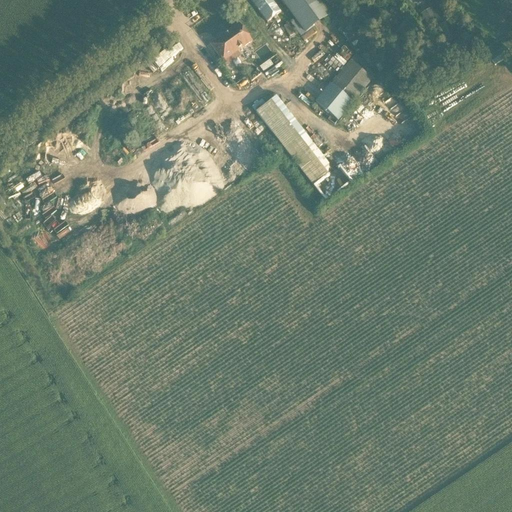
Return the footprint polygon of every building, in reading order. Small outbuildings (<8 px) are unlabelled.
[(271,0),(250,0),(267,23),(281,13),(271,0)] [(281,0),(296,21),(291,24),(301,37),(330,16),(320,2),(318,0),(281,0)] [(433,14),(424,19),(428,28),(440,21),(435,12),(433,14)] [(239,25),(210,45),(226,66),(240,56),(237,53),(252,42),(239,25)] [(267,46),(257,52),(264,63),(259,67),(264,76),(282,64),(276,55),(273,56),(267,46)] [(503,51),(490,59),(495,66),(508,58),(503,51)] [(334,80),(331,84),(314,103),(338,123),(343,118),(373,80),(375,77),(367,70),(369,67),(368,66),(367,64),(355,55),(334,80)] [(328,173),(273,95),(253,110),(308,188),(328,173)]
